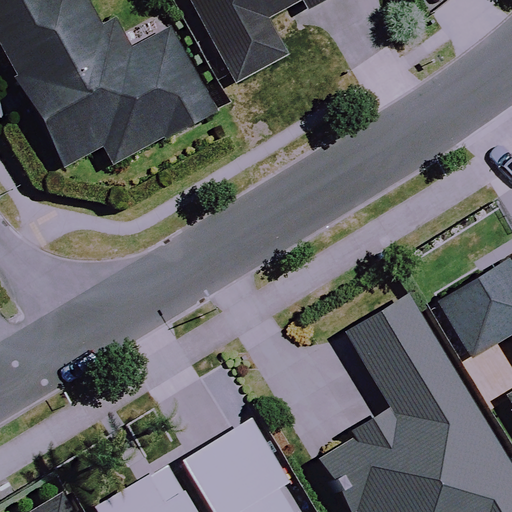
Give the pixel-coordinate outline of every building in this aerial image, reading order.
[(0,0),(0,65),(53,172),(96,151),(105,168),(206,118),(164,34),(125,54),(110,23),(95,30),(79,0),(0,0)] [(298,15),(325,0),(184,0),(232,87),(283,59),(264,24),(294,7),(298,15)] [(511,258),(435,304),(468,359),(507,336),(511,343),(511,395),(503,401),(511,415),(511,258)] [(335,327),(383,411),(346,431),(352,441),(316,462),(344,511),(511,511),(511,491),(397,291),(335,327)] [(285,511),(273,490),(279,487),(243,424),(89,511),(88,511),(285,511)]
